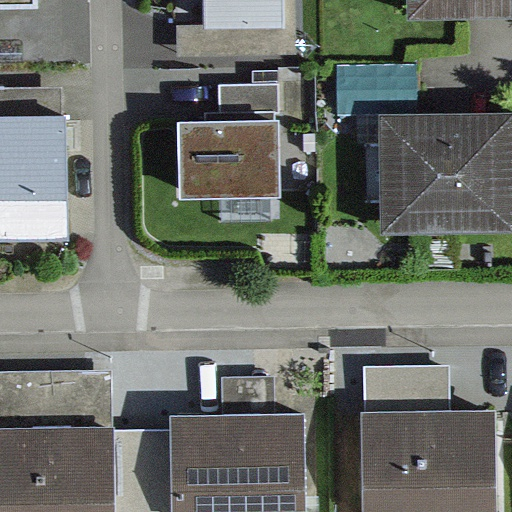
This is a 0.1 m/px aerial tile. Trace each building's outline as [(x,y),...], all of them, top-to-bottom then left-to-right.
[(287,0),(205,0),(206,34),(288,33),(287,0)] [(511,0),(413,0),(414,21),(511,19),(511,0)] [(228,124),(180,125),(183,208),(289,205),(285,90),(227,91),(228,124)] [(62,95),(0,97),(0,247),(67,245),(62,95)] [(511,120),(388,121),(389,231),(511,229),(511,120)] [(497,511),(494,414),(367,418),(370,511),(497,511)] [(302,511),(300,422),(168,425),(169,511),(302,511)] [(116,511),(116,437),(0,439),(0,511),(116,511)]
